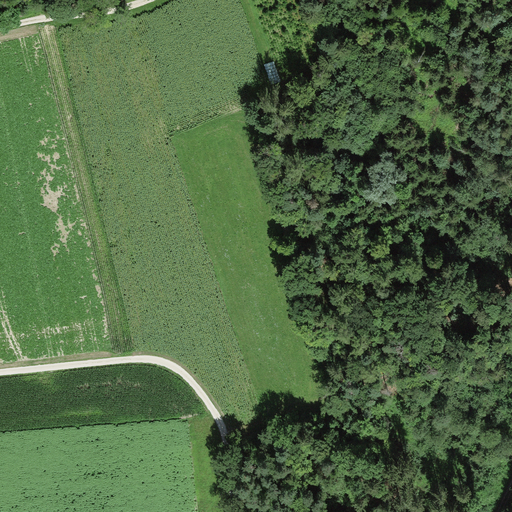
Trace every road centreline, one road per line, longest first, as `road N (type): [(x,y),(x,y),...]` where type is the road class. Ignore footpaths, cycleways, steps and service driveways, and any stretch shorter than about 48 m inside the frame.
road 1 (track): [(226,449),(324,424),(329,415),(247,120),(268,86),(244,0)]
road 2 (track): [(0,374),(152,361),(170,368),(215,416),(236,511)]
road 3 (track): [(148,0),(0,26)]
